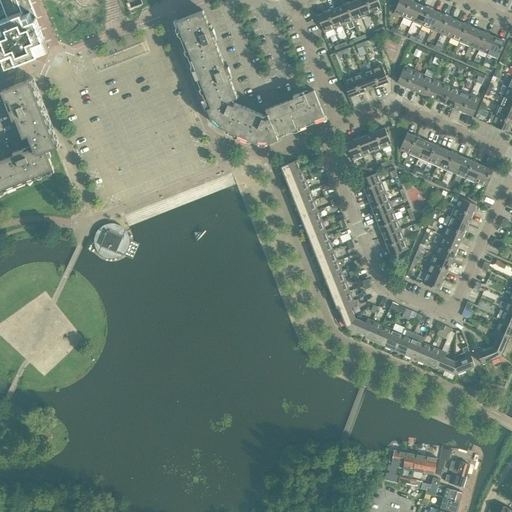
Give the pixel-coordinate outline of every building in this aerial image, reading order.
[(0,0),(0,45),(7,64),(49,47),(32,5),(30,0),(0,0)] [(362,17),(355,0),(346,4),(353,21),(362,17)] [(372,14),(366,0),(355,0),(362,17),(372,14)] [(381,10),(377,0),(366,0),(372,14),(381,10)] [(403,17),(410,0),(409,0),(398,0),(393,13),(403,17)] [(412,21),(420,4),(410,0),(403,17),(412,21)] [(353,21),(346,4),(336,8),(343,25),(353,21)] [(422,25),(429,8),(420,4),(412,21),(422,25)] [(343,25),(336,8),(327,11),(334,29),(343,25)] [(431,30),(438,12),(429,8),(422,25),(431,30)] [(192,59),(218,49),(213,35),(215,34),(213,28),(210,29),(203,10),(177,20),(192,59)] [(334,29),(327,11),(317,15),(324,33),(334,29)] [(440,34),(448,16),(438,12),(431,30),(440,34)] [(450,38),(457,21),(448,16),(440,34),(450,38)] [(459,42),(467,25),(457,21),(450,38),(459,42)] [(469,46),(476,29),(467,25),(459,42),(469,46)] [(478,50),(485,33),(476,29),(469,46),(478,50)] [(487,54),(495,37),(485,33),(478,50),(487,54)] [(497,58),(505,41),(495,37),(487,54),(497,58)] [(192,59),(207,98),(233,87),(228,73),(230,72),(228,66),(225,67),(218,49),(192,59)] [(388,82),(381,64),(371,68),(378,86),(388,82)] [(406,87),(414,70),(404,66),(396,83),(406,87)] [(378,86),(371,68),(362,72),(369,89),(378,86)] [(416,91),(423,74),(414,70),(406,87),(416,91)] [(369,89),(362,72),(352,76),(359,93),(369,89)] [(425,95),(432,78),(423,74),(416,91),(425,95)] [(359,93),(352,76),(342,80),(349,97),(359,93)] [(434,99),(442,82),(432,78),(425,95),(434,99)] [(28,135),(49,127),(30,79),(1,90),(13,120),(16,119),(23,137),(28,135)] [(444,103),(451,86),(442,82),(434,99),(444,103)] [(453,107),(460,90),(451,86),(444,103),(453,107)] [(511,99),(511,88),(507,86),(503,96),(511,99)] [(238,134),(249,108),(234,102),(233,104),(230,103),(229,100),(237,97),(233,87),(207,98),(210,106),(207,107),(211,118),(213,123),(238,134)] [(324,116),(317,99),(314,90),(300,95),(299,93),(293,95),(294,98),(275,105),(285,131),(324,116)] [(462,112),(470,94),(460,90),(453,107),(462,112)] [(472,116),(480,99),(470,94),(462,112),(472,116)] [(511,110),(511,99),(503,96),(499,105),(511,110)] [(285,131),(275,105),(265,109),(268,117),(265,118),(262,117),(264,115),(249,108),(238,134),(262,145),(278,138),(277,135),(285,131)] [(511,122),(511,121),(511,110),(499,105),(495,115),(511,122)] [(508,132),(511,122),(495,115),(490,124),(508,132)] [(0,177),(6,188),(53,169),(46,150),(57,146),(49,127),(28,135),(32,144),(0,156),(0,177)] [(391,145),(384,128),(374,132),(381,149),(391,145)] [(381,149),(374,132),(365,135),(372,153),(381,149)] [(409,154),(416,137),(407,132),(399,150),(409,154)] [(372,153),(365,135),(356,139),(362,156),(372,153)] [(418,158),(425,141),(416,137),(409,154),(418,158)] [(362,156),(356,139),(346,143),(353,160),(362,156)] [(427,162),(435,145),(425,141),(418,158),(427,162)] [(437,166),(444,149),(435,145),(427,162),(437,166)] [(446,170),(454,153),(444,149),(437,166),(446,170)] [(460,164),(463,157),(454,153),(446,170),(456,174),(460,164)] [(465,178),(472,161),(463,157),(460,164),(456,174),(465,178)] [(302,170),(299,164),(297,160),(281,166),(285,177),(302,170)] [(474,182),(482,165),(472,161),(465,178),(474,182)] [(484,186),(492,169),(482,165),(474,182),(484,186)] [(306,180),(302,170),(285,177),(289,187),(306,180)] [(381,182),(378,172),(360,179),(364,189),(381,182)] [(309,190),(306,180),(289,187),(293,197),(309,190)] [(368,198),(385,191),(381,182),(364,189),(368,198)] [(313,200),(309,190),(293,197),(297,207),(313,200)] [(389,201),(385,191),(368,198),(372,208),(389,201)] [(472,214),(476,205),(459,197),(455,207),(472,214)] [(317,210),(313,200),(297,207),(301,217),(317,210)] [(393,210),(389,201),(372,208),(375,217),(393,210)] [(468,224),(472,214),(455,207),(450,216),(468,224)] [(321,220),(317,210),(301,217),(305,227),(321,220)] [(379,227),(396,220),(393,210),(375,217),(379,227)] [(463,233),(468,224),(450,216),(446,226),(463,233)] [(325,231),(321,220),(305,227),(309,237),(325,231)] [(400,229),(396,220),(379,227),(383,236),(400,229)] [(459,243),(463,233),(446,226),(442,235),(459,243)] [(125,239),(125,237),(123,236),(125,232),(124,230),(122,229),(120,228),(119,228),(117,227),(115,227),(113,227),(112,227),(110,227),(108,227),(107,229),(102,227),(101,229),(100,230),(99,232),(98,234),(98,235),(97,237),(97,239),(97,241),(98,243),(98,244),(100,245),(98,250),(100,251),(101,252),(103,253),(104,254),(105,254),(107,255),(108,255),(110,255),(112,255),(114,254),(115,254),(116,252),(121,254),(122,253),(123,251),(124,250),(125,248),(125,246),(126,244),(126,243),(126,241),(125,239)] [(404,239),(400,229),(383,236),(387,246),(404,239)] [(329,241),(325,231),(309,237),(313,247),(329,241)] [(455,252),(459,243),(442,235),(438,244),(455,252)] [(408,249),(404,239),(387,246),(390,256),(408,249)] [(333,251),(329,241),(313,247),(317,257),(333,251)] [(451,261),(455,252),(438,244),(434,254),(451,261)] [(337,261),(333,251),(317,257),(321,267),(337,261)] [(447,271),(451,261),(434,254),(430,263),(447,271)] [(341,271),(337,261),(321,267),(325,277),(341,271)] [(443,280),(447,271),(430,263),(426,273),(443,280)] [(345,281),(341,271),(325,277),(328,287),(345,281)] [(439,290),(443,280),(426,273),(422,282),(439,290)] [(349,291),(345,281),(328,287),(332,297),(349,291)] [(353,301),(349,291),(332,297),(336,307),(353,301)] [(511,313),(511,301),(508,300),(503,310),(511,313)] [(355,318),(351,308),(355,306),(353,301),(336,307),(337,308),(338,307),(346,327),(355,318)] [(511,325),(511,313),(503,310),(499,319),(511,325)] [(365,337),(372,320),(367,318),(365,322),(355,318),(346,327),(365,335),(364,337),(365,337)] [(511,337),(511,334),(511,325),(499,319),(494,330),(509,336),(511,337)] [(375,341),(382,325),(372,320),(365,337),(375,341)] [(385,346),(392,329),(382,325),(375,341),(385,346)] [(395,350),(402,333),(392,329),(385,346),(395,350)] [(501,355),(509,336),(494,330),(493,334),(497,336),(492,347),(501,355)] [(404,354),(412,338),(402,333),(395,350),(404,354)] [(414,358),(422,342),(412,338),(404,354),(414,358)] [(424,363),(432,346),(422,342),(414,358),(424,363)] [(434,367),(442,351),(432,346),(424,363),(434,367)] [(501,355),(492,347),(482,351),(480,346),(475,348),(481,363),(501,355)] [(455,374),(455,361),(445,357),(446,353),(442,351),(434,367),(435,367),(435,365),(455,374)] [(475,366),(469,351),(464,353),(465,357),(455,361),(455,374),(475,366)] [(448,462),(451,451),(442,449),(438,468),(442,470),(445,461),(448,462)] [(402,468),(406,452),(394,450),(391,466),(388,465),(387,470),(395,471),(396,466),(402,468)] [(413,470),(416,454),(406,452),(402,468),(413,470)] [(424,472),(427,456),(416,454),(413,470),(424,472)] [(434,474),(437,458),(427,456),(424,472),(434,474)] [(466,476),(470,464),(455,461),(454,462),(451,462),(448,470),(451,471),(466,476)] [(463,487),(466,476),(451,471),(450,475),(447,474),(445,482),(463,487)] [(398,483),(399,476),(386,472),(385,480),(398,483)] [(407,485),(409,478),(399,476),(398,483),(407,485)] [(432,477),(430,484),(438,486),(440,479),(432,477)] [(415,487),(417,480),(409,478),(407,485),(415,487)] [(427,490),(426,493),(435,496),(438,486),(430,484),(430,485),(429,488),(428,488),(427,490)] [(447,489),(444,498),(460,503),(463,493),(461,492),(447,489)] [(428,505),(428,504),(431,495),(425,493),(424,496),(422,504),(428,505)] [(438,497),(435,506),(455,511),(456,511),(460,503),(444,498),(443,498),(438,497)]
